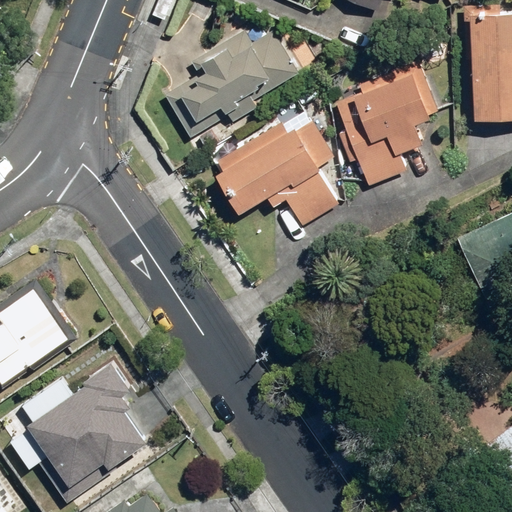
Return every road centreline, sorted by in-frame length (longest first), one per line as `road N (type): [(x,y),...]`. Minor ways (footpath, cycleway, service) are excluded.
road 1 (residential): [(55,134),(101,182),(326,511)]
road 2 (tertiary): [(55,134),(110,0)]
